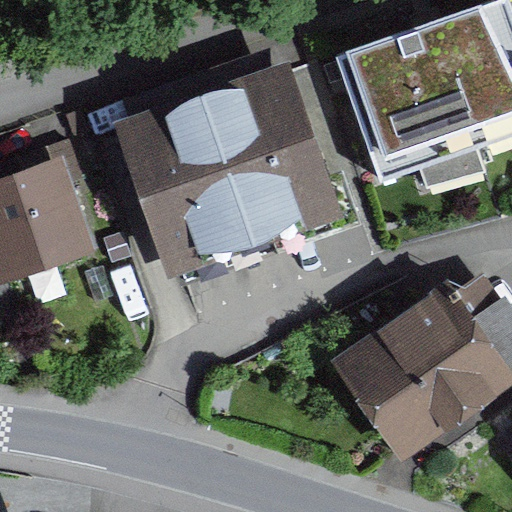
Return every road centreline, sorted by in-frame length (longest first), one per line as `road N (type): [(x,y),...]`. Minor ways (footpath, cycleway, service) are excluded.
road 1 (residential): [(0,425),(147,452),(333,511)]
road 2 (residential): [(0,116),(310,0)]
